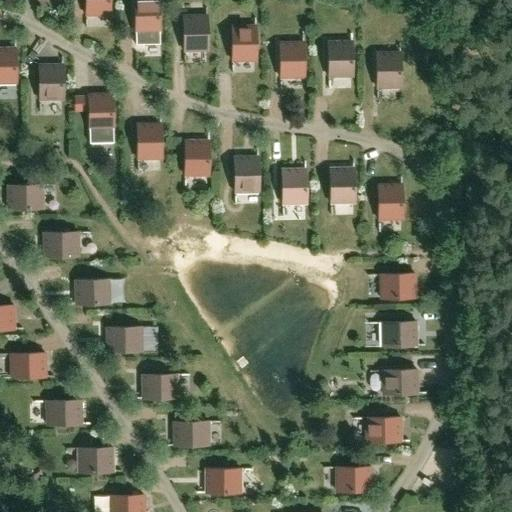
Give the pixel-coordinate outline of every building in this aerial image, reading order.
[(110,16),(110,0),(86,0),(86,16),(110,16)] [(158,0),(134,0),(136,34),(136,45),(160,45),(160,33),(158,0)] [(184,52),(208,52),(207,17),(183,18),(184,52)] [(232,62),(256,62),(256,28),(232,28),(232,62)] [(329,78),(353,77),(352,43),(328,44),(329,78)] [(280,79),(304,78),(303,44),(279,44),(280,79)] [(0,83),(17,83),(16,48),(0,48),(0,83)] [(377,88),(401,87),(400,54),(376,54),(377,88)] [(40,100),(63,99),(63,65),(39,65),(40,100)] [(90,145),(114,144),(112,94),(88,94),(90,145)] [(138,159),(161,158),(161,124),(137,124),(138,159)] [(209,175),(209,141),(185,141),(185,175),(209,175)] [(235,192),(259,191),(258,156),(234,157),(235,192)] [(331,203),(355,202),(354,167),(330,168),(331,203)] [(282,204),(306,203),(306,168),(282,169),(282,204)] [(8,209),(43,208),(42,184),(7,185),(8,209)] [(379,219),(403,219),(402,184),(378,184),(379,219)] [(43,256),(78,255),(78,232),(43,232),(43,256)] [(381,298),(416,297),(415,273),(380,274),(381,298)] [(75,304),(110,303),(110,279),(74,280),(75,304)] [(0,328),(14,328),(13,304),(0,304),(0,328)] [(382,346),(416,345),(416,321),(381,322),(382,346)] [(106,351),(141,350),(141,326),(106,327),(106,351)] [(11,377),(46,376),(45,352),(10,353),(11,377)] [(382,394),(418,393),(417,369),(382,370),(382,394)] [(142,398),(177,398),(177,374),(142,374),(142,398)] [(47,424),(81,423),(81,399),(46,400),(47,424)] [(366,441),(401,441),(401,417),(366,417),(366,441)] [(174,445),(208,445),(208,421),(173,421),(174,445)] [(78,471),(113,471),(113,447),(78,448),(78,471)] [(336,490),(371,490),(371,466),(336,466),(336,490)] [(205,492),(240,492),(240,468),(205,468),(205,492)] [(109,511),(144,511),(144,494),(109,495),(109,511)]
